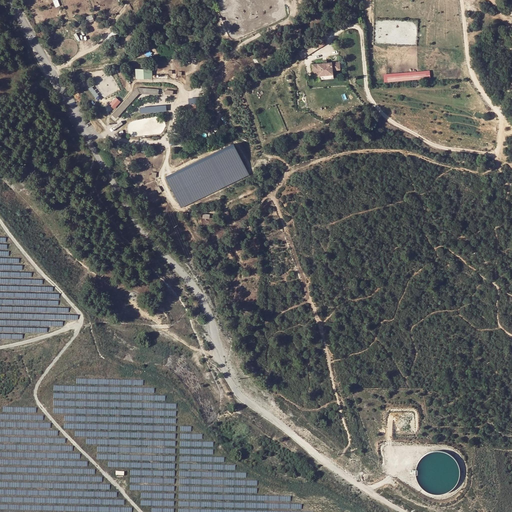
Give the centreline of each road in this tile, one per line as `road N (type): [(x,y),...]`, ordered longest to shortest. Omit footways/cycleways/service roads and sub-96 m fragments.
road 1 (track): [(91,145),(143,237),(190,294),(242,399),(395,511)]
road 2 (residential): [(481,152),(498,146),(502,123),(473,78),(461,0)]
road 3 (unclassified): [(8,0),(91,145)]
